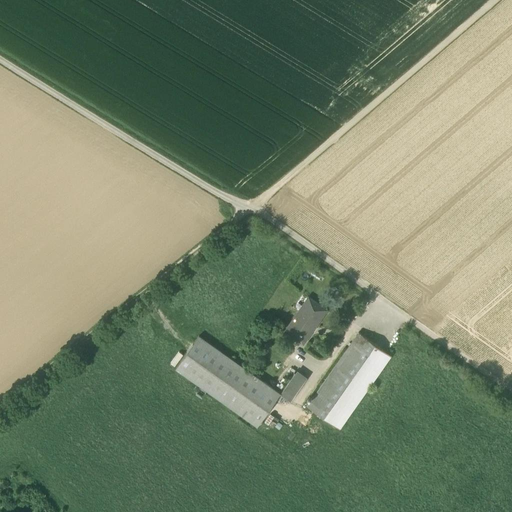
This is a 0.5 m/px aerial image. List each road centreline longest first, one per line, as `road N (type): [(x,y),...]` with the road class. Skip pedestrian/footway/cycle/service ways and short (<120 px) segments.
road 1 (track): [(499,0),(252,215)]
road 2 (track): [(0,413),(252,215)]
